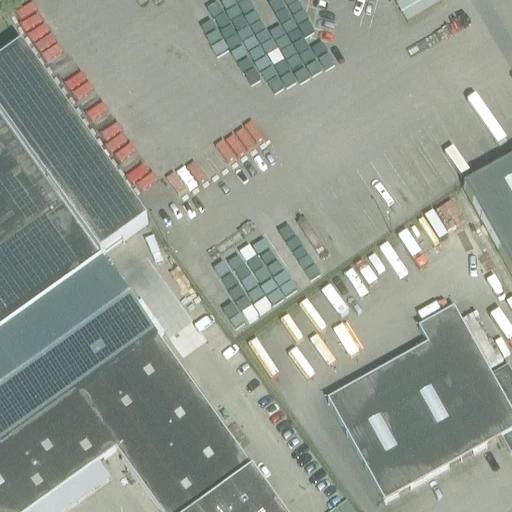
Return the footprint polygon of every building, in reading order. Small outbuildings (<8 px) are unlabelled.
[(409,0),(394,9),(405,27),(439,7),(434,0),(409,0)] [(0,329),(101,259),(148,225),(23,50),(0,66),(0,329)] [(427,144),(417,151),(445,187),(455,179),(427,144)] [(511,167),(465,194),(511,277),(511,167)] [(135,307),(101,259),(0,329),(0,511),(31,511),(116,451),(159,511),(282,511),(158,340),(164,336),(140,303),(135,307)] [(329,404),(386,507),(502,442),(511,458),(511,457),(511,377),(508,370),(492,378),(454,313),(420,332),(429,348),(329,404)] [(497,346),(482,353),(490,372),(505,365),(497,346)] [(318,435),(308,442),(324,466),(334,459),(318,435)]
